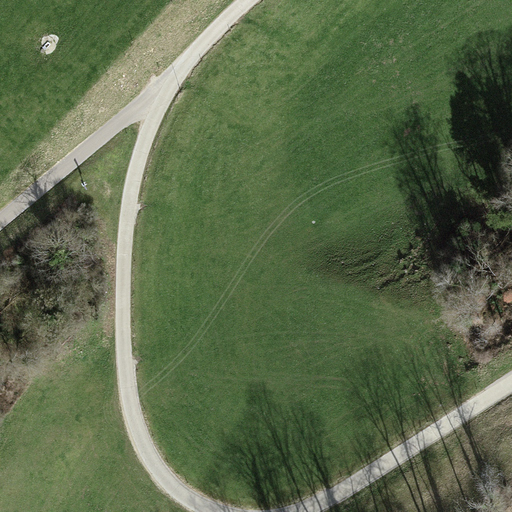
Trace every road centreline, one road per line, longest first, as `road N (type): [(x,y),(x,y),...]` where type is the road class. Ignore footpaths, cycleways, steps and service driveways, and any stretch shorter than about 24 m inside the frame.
road 1 (unclassified): [(201,511),(157,478),(142,451),(124,356),(127,227),(157,90)]
road 2 (unclassified): [(511,382),(313,511)]
road 3 (unclassified): [(0,222),(157,90)]
road 4 (unclassified): [(157,90),(251,0)]
